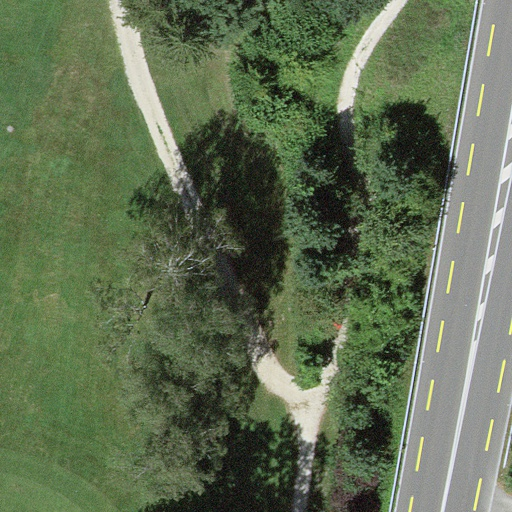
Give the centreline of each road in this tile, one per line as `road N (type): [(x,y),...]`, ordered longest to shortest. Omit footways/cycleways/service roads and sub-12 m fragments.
road 1 (track): [(511,239),(349,204),(351,159),(341,117),(352,63),(394,0)]
road 2 (primary): [(511,154),(443,511)]
